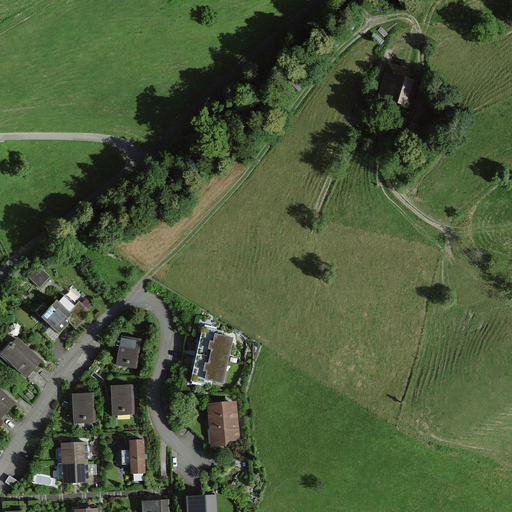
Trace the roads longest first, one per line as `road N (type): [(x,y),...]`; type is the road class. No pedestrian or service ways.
road 1 (residential): [(0,471),(89,336),(117,308),(145,299),(163,312),(159,421),(204,466)]
road 2 (residential): [(0,277),(54,225),(153,153),(319,0)]
road 3 (unknown): [(145,299),(136,287),(259,159),(342,49),(384,20),(402,17),(421,30)]
